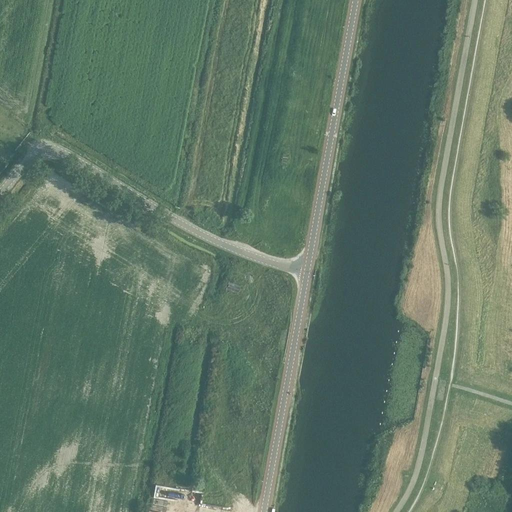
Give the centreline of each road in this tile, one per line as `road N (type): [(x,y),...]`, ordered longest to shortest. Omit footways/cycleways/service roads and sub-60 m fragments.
road 1 (unclassified): [(0,193),(26,161),(57,152),(184,228),(306,272)]
road 2 (tertiary): [(306,272),(356,0)]
road 3 (tertiary): [(264,511),(306,272)]
